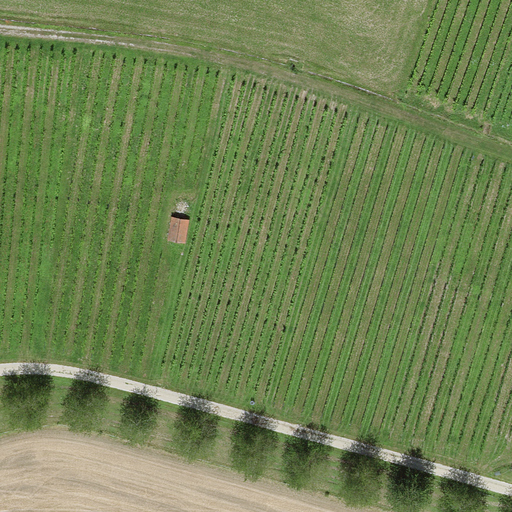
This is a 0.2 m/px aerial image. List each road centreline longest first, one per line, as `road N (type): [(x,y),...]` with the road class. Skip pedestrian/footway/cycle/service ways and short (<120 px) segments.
road 1 (track): [(511,493),(102,377),(38,362),(0,366)]
road 2 (track): [(0,26),(201,46),(511,149)]
